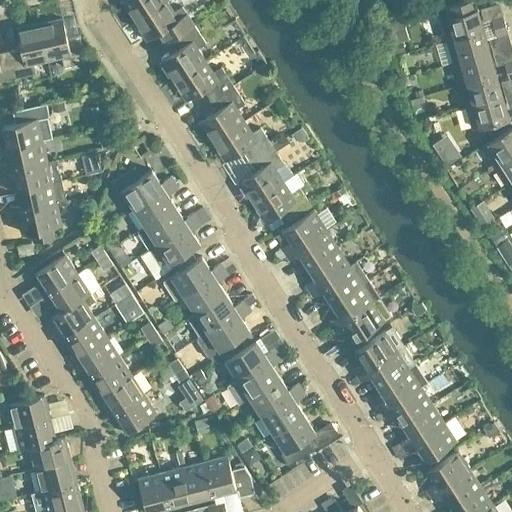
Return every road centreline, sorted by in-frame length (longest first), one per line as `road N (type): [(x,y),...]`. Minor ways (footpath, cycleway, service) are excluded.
road 1 (residential): [(373,452),(102,19),(98,0)]
road 2 (residential): [(114,511),(101,445),(48,339),(12,297)]
